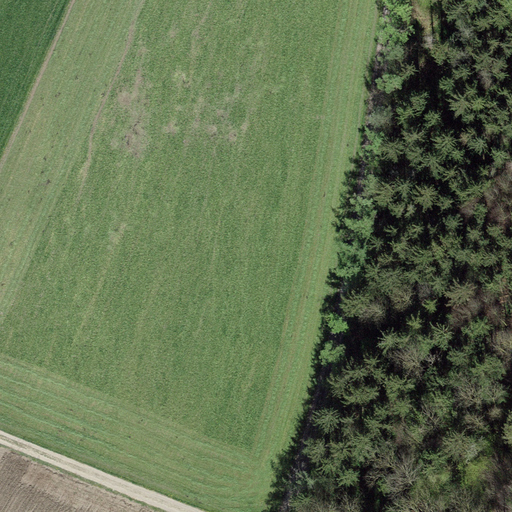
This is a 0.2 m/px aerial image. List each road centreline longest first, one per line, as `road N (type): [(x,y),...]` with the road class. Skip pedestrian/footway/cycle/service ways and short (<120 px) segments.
road 1 (track): [(288,511),(370,247),(401,0)]
road 2 (track): [(0,453),(143,511)]
